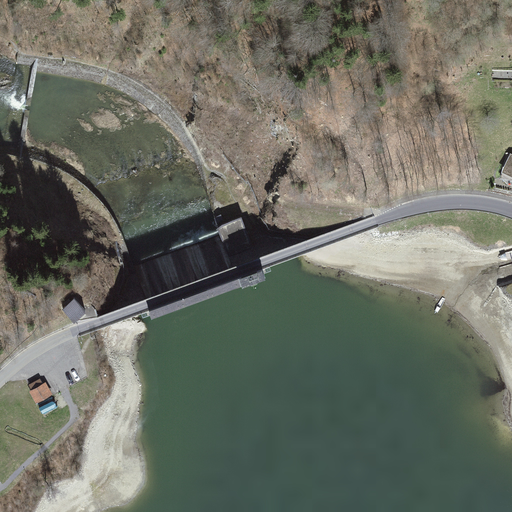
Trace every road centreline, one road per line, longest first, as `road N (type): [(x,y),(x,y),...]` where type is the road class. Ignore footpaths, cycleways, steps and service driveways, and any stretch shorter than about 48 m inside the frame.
road 1 (tertiary): [(0,379),(74,331),(408,209),(459,200),(511,208)]
road 2 (track): [(0,482),(72,421),(65,388)]
